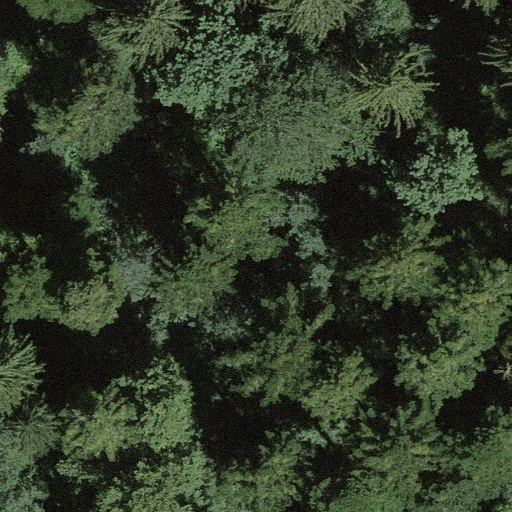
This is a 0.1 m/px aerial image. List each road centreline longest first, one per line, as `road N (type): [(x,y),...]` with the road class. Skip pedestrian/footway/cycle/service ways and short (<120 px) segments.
road 1 (track): [(0,262),(45,357),(91,511)]
road 2 (track): [(0,147),(58,0)]
